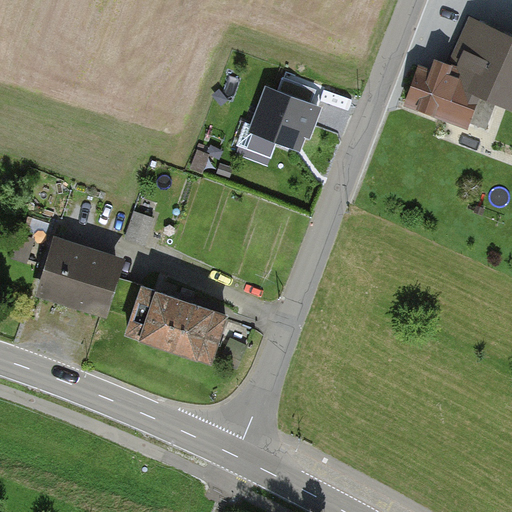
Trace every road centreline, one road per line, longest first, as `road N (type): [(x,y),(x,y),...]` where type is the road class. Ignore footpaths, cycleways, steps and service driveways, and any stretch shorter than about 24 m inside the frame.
road 1 (unclassified): [(252,418),(409,0)]
road 2 (secondary): [(0,359),(238,457)]
